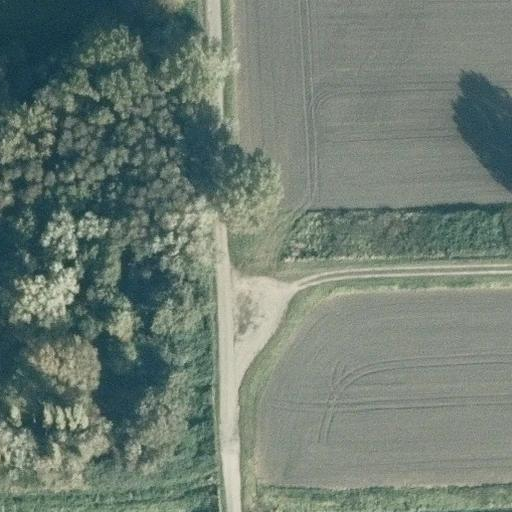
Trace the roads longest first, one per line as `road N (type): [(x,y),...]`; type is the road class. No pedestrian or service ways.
road 1 (unclassified): [(238,511),(216,0)]
road 2 (track): [(231,279),(511,271)]
